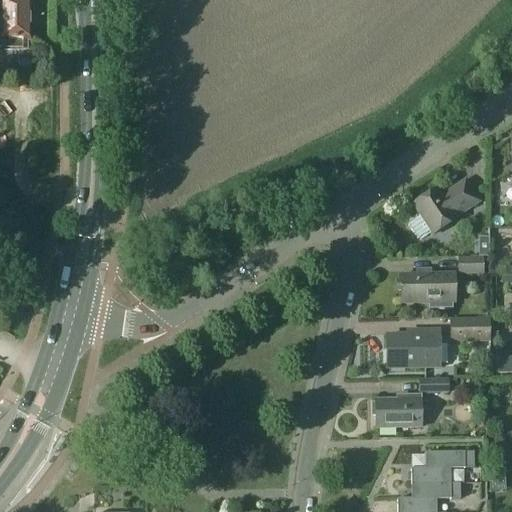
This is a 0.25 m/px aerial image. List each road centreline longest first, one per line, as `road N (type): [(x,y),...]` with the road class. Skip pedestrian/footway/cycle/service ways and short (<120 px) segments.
road 1 (residential): [(303,511),(350,266),(336,213)]
road 2 (primary): [(69,311),(92,163),(91,11)]
road 3 (residential): [(69,311),(168,321),(336,213)]
road 4 (residential): [(336,213),(511,100)]
road 5 (primary): [(0,472),(44,391),(69,311)]
